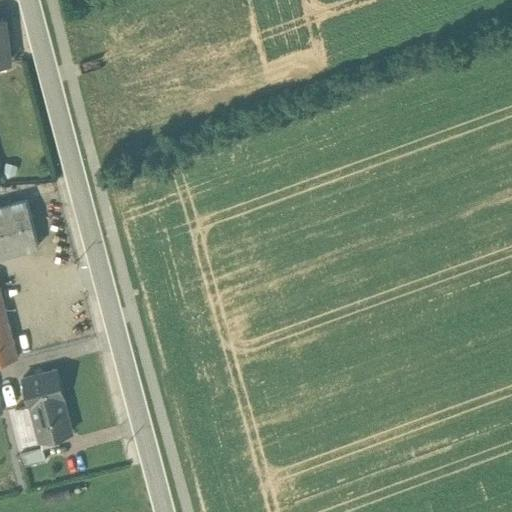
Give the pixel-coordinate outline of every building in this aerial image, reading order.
[(6,19),(0,19),(0,61),(10,60),(6,19)] [(0,206),(0,255),(39,246),(27,199),(0,206)] [(0,286),(0,361),(18,357),(0,286)] [(58,368),(23,378),(30,405),(32,404),(41,440),(73,431),(64,396),(65,396),(58,368)] [(43,447),(22,452),(24,463),(46,459),(43,447)]
